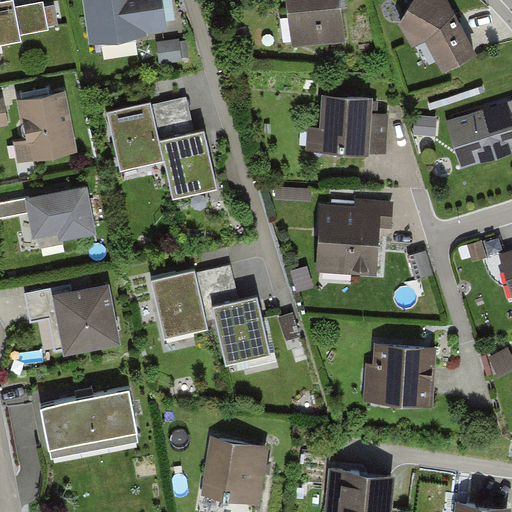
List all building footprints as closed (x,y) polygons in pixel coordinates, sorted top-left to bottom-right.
[(5,0),(0,1),(0,43),(25,39),(23,32),(49,27),(45,4),(20,9),(17,0),(5,0)] [(165,0),(87,0),(93,43),(170,33),(165,0)] [(343,0),(292,0),(297,44),(347,40),(343,0)] [(450,2),(446,0),(416,0),(404,29),(428,39),(447,72),(479,53),(450,2)] [(185,40),(163,42),(166,64),(187,62),(185,40)] [(79,149),(66,92),(21,102),(30,138),(14,141),(20,163),(79,149)] [(376,99),(328,94),(325,126),(316,125),(314,144),(388,151),(392,114),(375,112),(376,99)] [(198,132),(189,95),(111,113),(125,171),(170,160),(179,196),(219,186),(206,130),(198,132)] [(0,126),(11,124),(5,97),(0,98),(0,126)] [(511,149),(511,110),(510,104),(452,124),(466,165),(511,149)] [(90,188),(0,204),(0,212),(1,217),(31,211),(36,235),(61,230),(62,239),(98,232),(90,188)] [(355,208),(328,206),(321,268),(380,274),(385,222),(396,223),(398,202),(356,198),(355,208)] [(233,266),(211,271),(231,362),(274,352),(261,293),(241,298),(233,266)] [(211,325),(197,268),(155,278),(169,335),(211,325)] [(70,285),(24,293),(29,321),(47,318),(53,350),(63,348),(64,355),(118,346),(107,284),(71,290),(70,285)] [(434,350),(378,346),(374,400),(430,404),(434,350)] [(141,430),(133,388),(45,404),(53,446),(141,430)] [(272,445),(216,438),(208,495),(264,503),(272,445)] [(396,511),(400,476),(337,471),(333,511),(396,511)]
